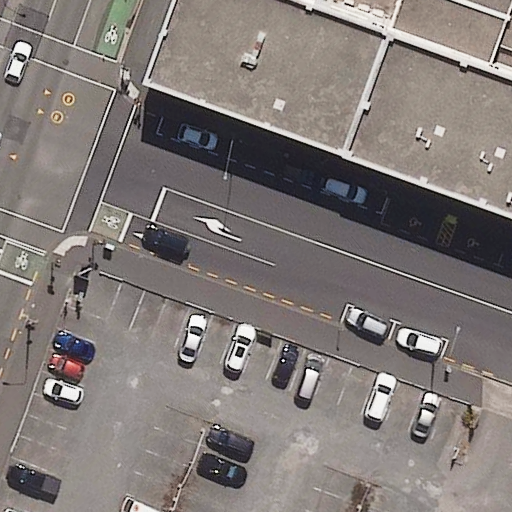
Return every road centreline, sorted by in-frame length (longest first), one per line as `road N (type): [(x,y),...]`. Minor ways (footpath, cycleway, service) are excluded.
road 1 (tertiary): [(21,137),(511,312)]
road 2 (trunk): [(21,137),(71,0)]
